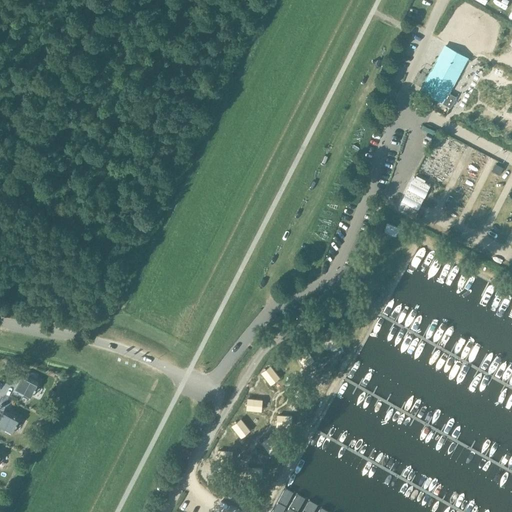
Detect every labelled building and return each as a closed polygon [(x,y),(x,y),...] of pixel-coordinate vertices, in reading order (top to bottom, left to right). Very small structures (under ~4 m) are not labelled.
[(453,102),(456,98),(448,93),(466,59),(445,47),(421,89),(436,98),(435,100),(450,108),(453,102)] [(511,104),(511,103),(511,83),(510,82),(501,99),(511,104)] [(399,206),(398,208),(399,208),(404,211),(408,213),(414,216),(415,214),(418,210),(417,209),(420,203),(426,192),(427,192),(430,186),(426,184),(424,183),(420,181),(415,178),(414,177),(411,184),(405,196),(402,202),(401,201),(399,206)] [(370,256),(379,258),(381,248),(372,245),(370,256)] [(308,367),(304,374),(333,391),(337,384),(308,367)] [(57,372),(56,379),(71,383),(73,376),(57,372)] [(23,374),(14,391),(29,399),(38,382),(23,374)] [(246,396),(246,407),(257,408),(257,396),(246,396)] [(4,410),(0,418),(0,429),(10,434),(19,417),(4,410)] [(281,429),(292,432),(295,421),(284,418),(281,429)] [(270,485),(273,474),(262,470),(258,481),(270,485)] [(286,488),(272,511),(282,511),(294,493),(286,488)] [(297,494),(286,511),(297,511),(305,499),(297,494)] [(309,501),(302,511),(313,511),(317,505),(309,501)]
